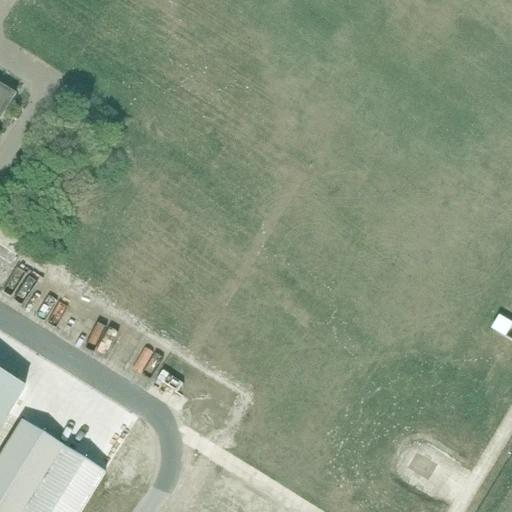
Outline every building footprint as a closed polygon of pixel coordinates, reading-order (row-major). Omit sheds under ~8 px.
[(0,120),(5,113),(16,95),(0,85),(0,120)] [(0,258),(11,265),(22,246),(24,244),(10,236),(0,229),(0,258)] [(0,429),(25,389),(0,373),(0,429)] [(0,511),(24,511),(64,449),(43,435),(23,423),(0,459),(0,511)] [(64,449),(24,511),(81,511),(105,474),(84,461),(64,449)] [(219,471),(213,481),(250,504),(256,494),(219,471)] [(217,493),(208,488),(202,498),(210,503),(217,493)]
